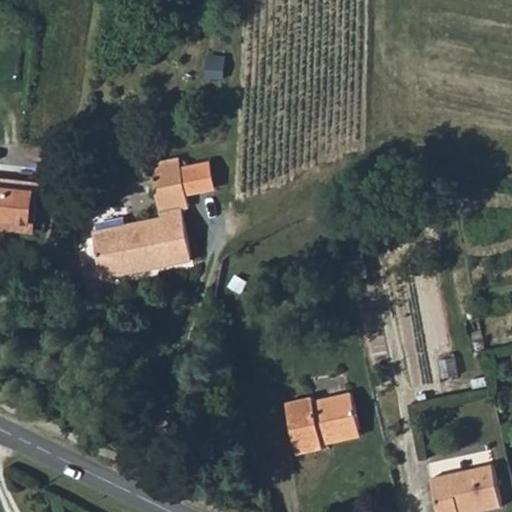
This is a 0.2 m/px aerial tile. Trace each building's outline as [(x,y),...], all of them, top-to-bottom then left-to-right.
[(154,166),(156,174),(184,168),(183,160),(154,166)] [(164,219),(98,232),(106,279),(194,262),(185,210),(192,209),(184,168),(156,174),(164,219)] [(0,227),(35,230),(38,184),(0,180),(0,227)] [(318,405),(316,401),(290,407),(303,459),(328,453),(328,449),(327,442),(363,433),(354,396),(318,405)] [(363,433),(327,442),(328,449),(365,440),(363,433)] [(490,511),(501,510),(496,468),(433,477),(437,511),(490,511)]
